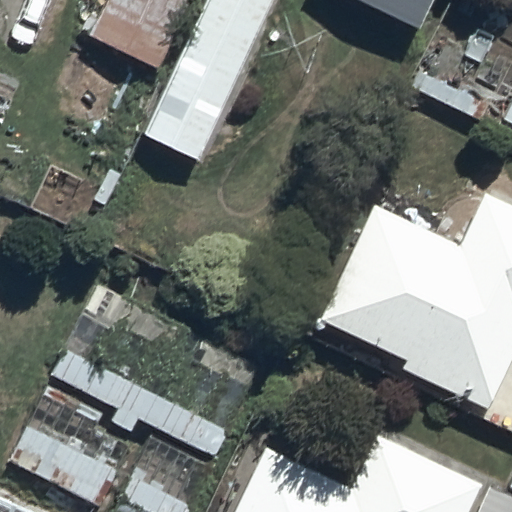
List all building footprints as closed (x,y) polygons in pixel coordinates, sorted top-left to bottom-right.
[(106,52),(89,89),(120,103),(136,66),(156,75),(188,0),(106,0),(88,44),(106,52)] [(275,0),(207,0),(143,142),(200,168),(275,0)] [(334,0),(418,39),(436,0),(334,0)] [(142,137),(107,121),(86,164),(122,181),(142,137)] [(511,216),(478,201),(454,253),(369,214),(316,328),(403,367),(397,378),(487,419),(511,364),(511,216)] [(97,289),(50,383),(111,414),(105,424),(131,438),(137,427),(213,465),(261,372),(97,289)] [(44,394),(5,470),(87,511),(99,511),(129,454),(94,436),(100,422),(44,394)] [(266,456),(236,511),(474,511),(482,497),(373,441),(345,496),(266,456)] [(113,503),(120,506),(117,511),(189,511),(140,488),(144,479),(129,471),(113,503)]
